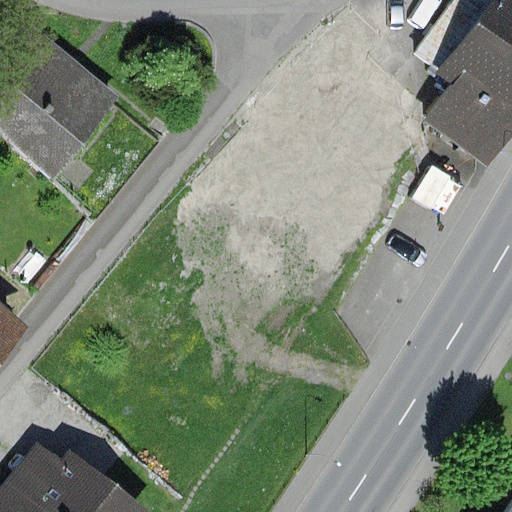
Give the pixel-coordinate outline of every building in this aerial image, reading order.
[(511,102),(511,7),(501,0),(480,0),(427,78),(442,87),(418,122),(474,160),(511,102)] [(9,22),(0,31),(0,148),(30,177),(98,106),(9,22)] [(418,118),(311,23),(234,109),(270,142),(197,223),(267,286),(418,118)] [(0,345),(15,326),(0,314),(0,345)] [(63,465),(35,443),(0,487),(0,511),(143,511),(71,455),(63,465)] [(511,511),(511,498),(502,511),(511,511)]
